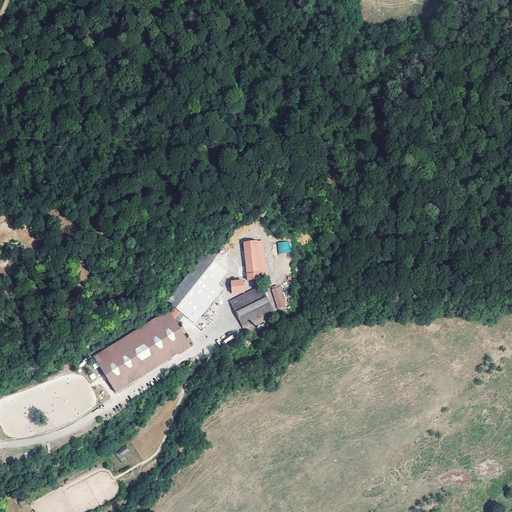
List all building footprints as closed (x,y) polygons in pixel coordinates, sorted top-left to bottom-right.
[(256,241),(244,242),(247,280),(260,279),(259,272),(256,245),(256,241)] [(277,242),(278,254),(290,253),(289,241),(277,242)] [(256,245),(259,272),(265,271),(262,245),(256,245)] [(190,346),(178,325),(174,320),(181,312),(185,315),(196,323),(223,288),(214,281),(223,269),(208,258),(206,256),(207,253),(210,256),(213,252),(211,251),(207,248),(202,255),(167,301),(174,306),(169,312),(168,310),(93,357),(116,392),(190,346)] [(241,280),(231,281),(232,292),(243,291),(241,280)] [(260,286),(229,302),(243,330),(274,314),(260,286)] [(279,288),(272,290),(278,310),(285,308),(279,288)] [(185,315),(181,312),(174,320),(178,325),(185,315)] [(224,341),(226,343),(234,337),(232,334),(224,341)] [(127,457),(125,455),(130,450),(125,445),(115,454),(121,462),(127,457)]
